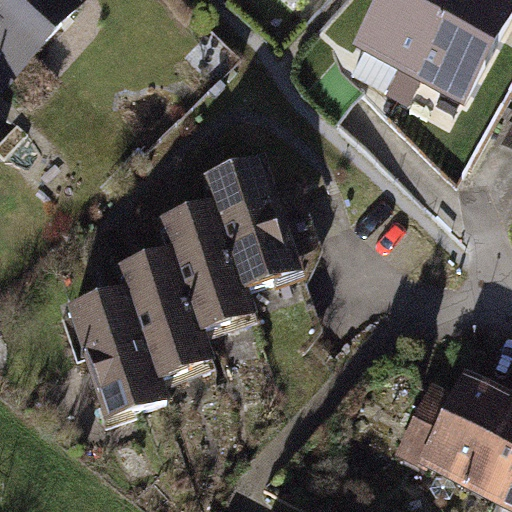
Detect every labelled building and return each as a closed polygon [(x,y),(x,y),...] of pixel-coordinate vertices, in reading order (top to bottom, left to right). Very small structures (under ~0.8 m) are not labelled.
[(69,0),(0,0),(0,84),(5,90),(80,9),(69,0)] [(454,0),(387,0),(363,46),(404,67),(388,96),(400,102),(454,0)] [(467,101),(511,15),(511,0),(454,0),(400,102),(411,108),(427,79),(467,101)] [(0,227),(34,190),(0,159),(0,227)] [(274,202),(261,162),(207,180),(245,293),(272,284),(267,268),(293,260),(292,255),(274,202)] [(274,202),(292,255),(316,247),(298,194),(274,202)] [(247,302),(215,205),(161,223),(199,336),(226,327),(221,311),(247,302)] [(203,349),(171,252),(117,270),(155,383),(182,374),(177,358),(203,349)] [(272,284),(245,293),(270,367),(306,356),(321,339),(293,260),(267,268),(272,284)] [(124,292),(71,310),(103,407),(130,399),(135,414),(162,405),(124,292)] [(441,429),(423,465),(498,503),(511,475),(511,402),(511,403),(466,381),(446,421),(425,410),(420,419),(441,429)] [(511,475),(498,503),(511,509),(511,475)]
